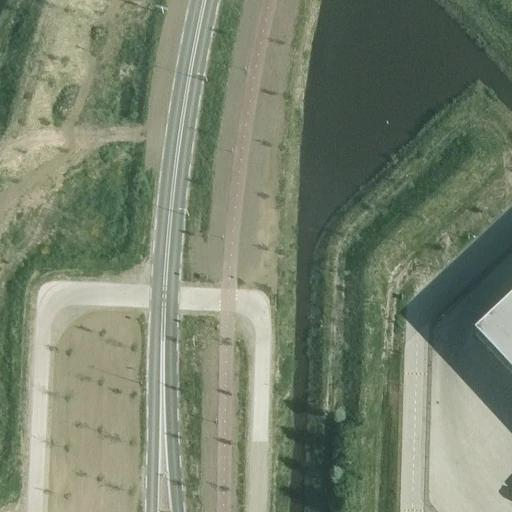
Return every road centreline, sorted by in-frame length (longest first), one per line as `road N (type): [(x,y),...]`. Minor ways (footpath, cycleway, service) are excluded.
road 1 (unclassified): [(35,511),(43,302),(59,294),(164,299)]
road 2 (tertiary): [(164,299),(172,182),(202,0)]
road 3 (unclassified): [(164,299),(243,299),(261,311),(256,511)]
road 4 (tertiary): [(161,431),(164,299)]
road 5 (unclassified): [(421,307),(511,222)]
